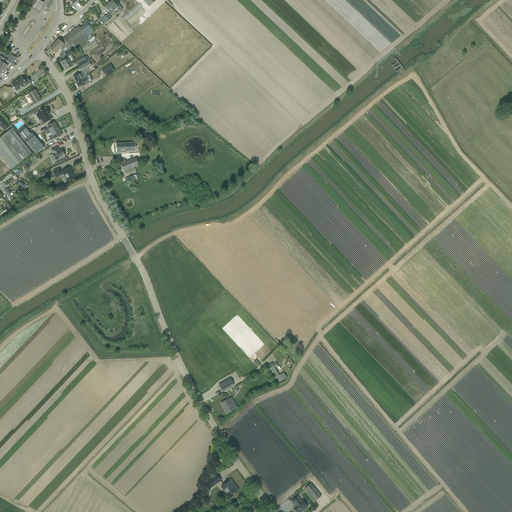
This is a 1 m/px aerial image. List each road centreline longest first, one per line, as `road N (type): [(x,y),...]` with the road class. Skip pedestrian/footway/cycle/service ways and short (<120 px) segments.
road 1 (unclassified): [(273,511),(193,395),(145,278),(95,190),(69,102),(36,50)]
road 2 (track): [(492,0),(436,57),(382,88),(242,211),(166,236),(135,259)]
road 3 (track): [(456,0),(221,201),(122,236)]
